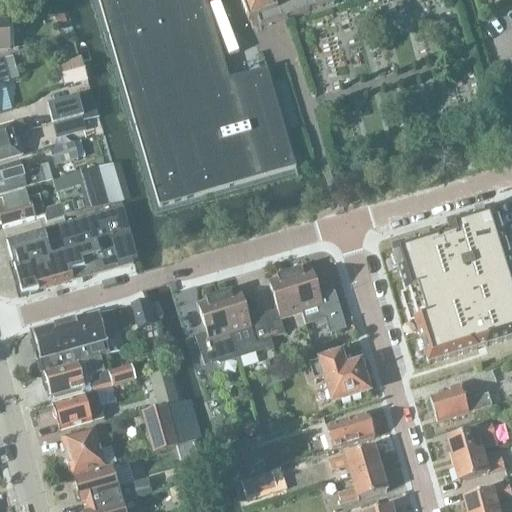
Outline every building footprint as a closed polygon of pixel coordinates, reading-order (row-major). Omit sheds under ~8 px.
[(197,0),(97,0),(158,209),(296,170),(267,70),(229,81),(206,2),(199,5),(197,0)] [(240,0),(249,23),(258,20),(260,28),(335,3),(334,0),(240,0)] [(0,52),(11,52),(10,24),(0,24),(0,52)] [(0,86),(10,84),(3,62),(0,62),(0,86)] [(59,68),(63,86),(87,79),(82,62),(59,68)] [(47,105),(53,125),(80,117),(82,124),(99,119),(91,93),(77,97),(47,105)] [(27,138),(23,124),(0,130),(0,163),(22,157),(17,141),(27,138)] [(50,151),(55,167),(78,160),(73,144),(50,151)] [(0,196),(45,183),(52,181),(49,172),(48,166),(34,170),(32,161),(0,170),(0,196)] [(53,184),(64,220),(123,202),(112,165),(53,182),(53,184)] [(0,225),(2,227),(3,230),(35,222),(34,221),(44,218),(39,200),(29,202),(27,196),(0,203),(0,206),(1,210),(0,210),(0,225)] [(7,242),(13,265),(14,265),(15,269),(22,292),(26,294),(133,265),(132,262),(137,261),(131,237),(123,211),(59,228),(63,241),(59,242),(47,245),(44,232),(7,242)] [(511,339),(511,272),(493,212),(447,226),(450,236),(442,238),(442,235),(392,251),(428,366),(478,351),(477,348),(484,345),(485,348),(511,339)] [(300,273),(289,277),(301,316),(305,328),(325,321),(330,336),(346,331),(334,295),(319,300),(310,271),(301,274),(300,273)] [(262,317),(270,341),(284,337),(280,323),(301,316),(289,277),(277,280),(278,282),(268,285),(277,313),(262,317)] [(217,299),(237,360),(272,348),(270,341),(262,317),(248,322),(239,294),(230,297),(229,296),(217,299)] [(203,367),(215,364),(219,365),(237,360),(217,299),(206,303),(206,304),(197,307),(206,335),(194,339),(203,367)] [(146,303),(130,307),(136,331),(152,326),(146,303)] [(40,332),(35,340),(45,376),(101,359),(110,357),(98,315),(40,332)] [(345,370),(341,357),(308,367),(313,383),(324,380),(332,406),(368,395),(359,366),(345,370)] [(101,359),(45,376),(52,400),(86,390),(83,380),(88,379),(93,396),(136,384),(131,367),(105,374),(101,359)] [(430,401),(438,426),(492,409),(488,397),(464,404),(460,388),(450,391),(451,395),(430,401)] [(55,412),(52,414),(54,421),(57,422),(61,433),(103,421),(100,410),(96,396),(53,408),(55,412)] [(142,415),(154,456),(179,449),(167,407),(158,410),(142,415)] [(367,416),(326,428),(334,452),(374,439),(370,428),(372,425),(371,419),(367,418),(367,416)] [(492,428),(446,441),(452,463),(482,455),(498,450),(495,439),(492,428)] [(94,433),(63,441),(69,463),(68,466),(70,472),(72,474),(73,477),(104,468),(94,433)] [(346,468),(350,480),(380,471),(373,449),(327,463),(330,473),(346,468)] [(482,455),(452,463),(458,485),(504,472),(501,462),(485,467),(482,455)] [(85,504),(87,511),(94,511),(123,504),(152,496),(148,482),(129,487),(130,489),(119,492),(113,470),(74,481),(81,506),(85,504)] [(380,471),(350,480),(353,492),(337,496),(341,507),(386,494),(380,471)] [(271,474),(241,484),(246,499),(276,490),(271,474)] [(463,501),(466,511),(497,511),(495,504),(511,500),(509,489),(463,501)]
